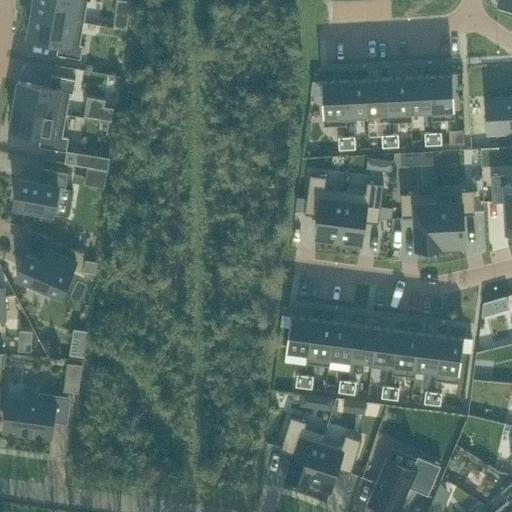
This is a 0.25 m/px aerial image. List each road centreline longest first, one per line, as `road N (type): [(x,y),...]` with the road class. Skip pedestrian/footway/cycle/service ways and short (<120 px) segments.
road 1 (residential): [(511,268),(450,284),(301,265)]
road 2 (residential): [(166,511),(0,487)]
road 3 (residential): [(469,17),(451,26),(324,31)]
